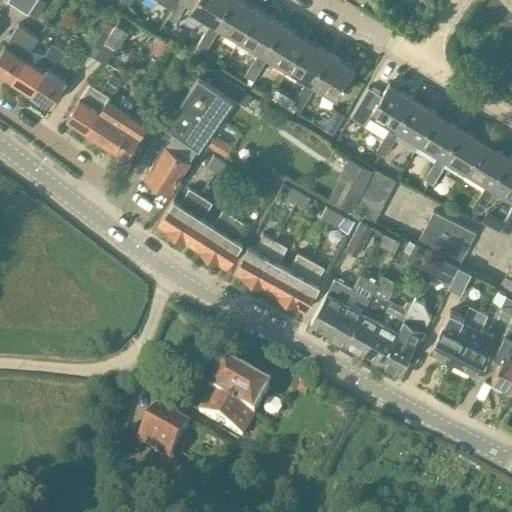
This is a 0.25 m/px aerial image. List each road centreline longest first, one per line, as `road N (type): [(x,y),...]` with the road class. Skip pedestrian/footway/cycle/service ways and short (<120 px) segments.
road 1 (tertiary): [(511,460),(294,345),(171,272),(88,210)]
road 2 (track): [(171,272),(138,350),(105,369),(0,361)]
road 3 (residential): [(88,210),(100,178),(0,105)]
